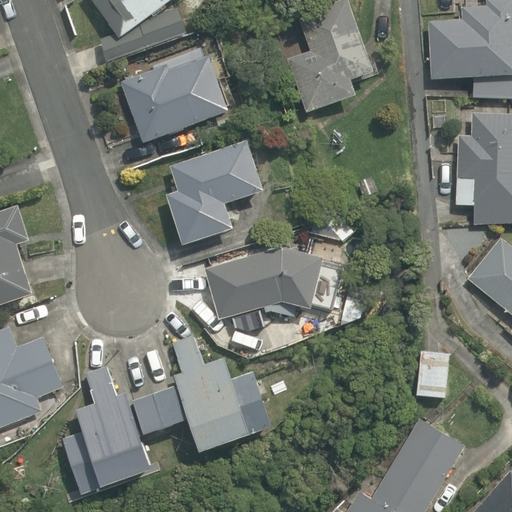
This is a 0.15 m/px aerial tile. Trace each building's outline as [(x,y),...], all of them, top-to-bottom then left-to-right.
[(204,0),(95,0),(121,35),(107,40),(116,64),(194,38),(186,13),(204,0)] [(473,102),(511,100),(511,4),(467,7),(468,24),(429,26),(432,83),(472,81),(473,102)] [(312,113),(372,95),(367,80),(388,73),(376,34),(355,41),(348,17),(308,29),(314,48),(294,54),(312,113)] [(158,74),(130,83),(150,146),(243,117),(221,47),(156,68),(158,74)] [(511,114),(475,112),(473,139),(461,138),(456,208),(474,210),(473,222),(511,224),(511,114)] [(177,198),(193,251),(246,235),(238,209),(276,198),(260,145),(181,169),(188,195),(177,198)] [(0,307),(38,292),(22,250),(38,244),(24,208),(0,217),(0,307)] [(473,280),(511,310),(511,241),(507,237),(473,280)] [(221,325),(297,309),(331,316),(343,269),(298,255),(210,274),(221,325)] [(0,441),(52,423),(44,401),(76,389),(55,332),(23,344),(17,326),(0,331),(0,441)] [(189,379),(162,391),(179,429),(181,433),(202,423),(222,467),(291,436),(267,383),(252,390),(237,357),(215,367),(203,340),(177,352),(189,379)] [(157,443),(181,433),(179,429),(162,391),(132,405),(115,366),(87,378),(98,403),(81,411),(89,430),(65,441),(94,506),(116,496),(120,505),(174,480),(157,443)] [(359,496),(350,511),(440,511),(474,443),(422,418),(379,506),(359,496)] [(511,511),(511,488),(490,511),(511,511)]
